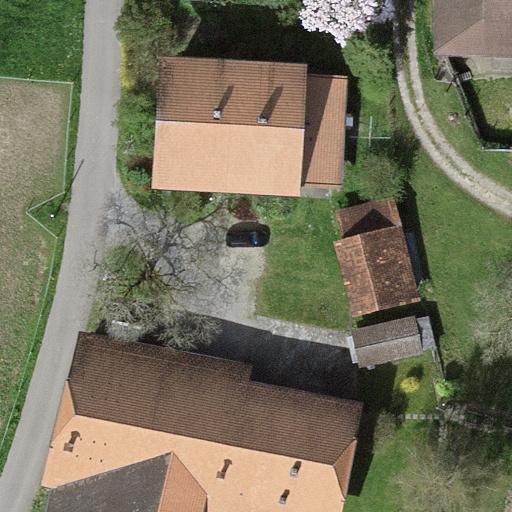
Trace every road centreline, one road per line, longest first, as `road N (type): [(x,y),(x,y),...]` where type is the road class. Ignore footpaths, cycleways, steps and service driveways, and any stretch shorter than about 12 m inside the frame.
road 1 (unclassified): [(5,511),(81,261),(105,0)]
road 2 (track): [(511,209),(459,170),(418,116),(402,0)]
